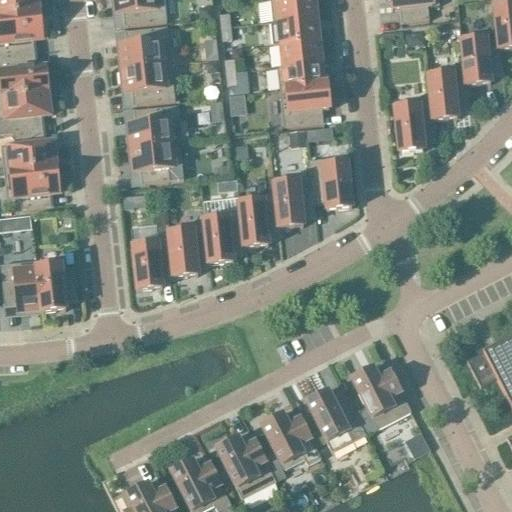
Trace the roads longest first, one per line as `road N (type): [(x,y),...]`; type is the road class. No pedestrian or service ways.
road 1 (residential): [(111,347),(72,0)]
road 2 (residential): [(108,464),(406,317)]
road 3 (residential): [(111,347),(266,297),(391,228)]
road 4 (residential): [(352,0),(371,177),(391,228)]
road 5 (residential): [(406,317),(406,337),(496,511)]
road 6 (residential): [(391,228),(468,170),(511,124)]
